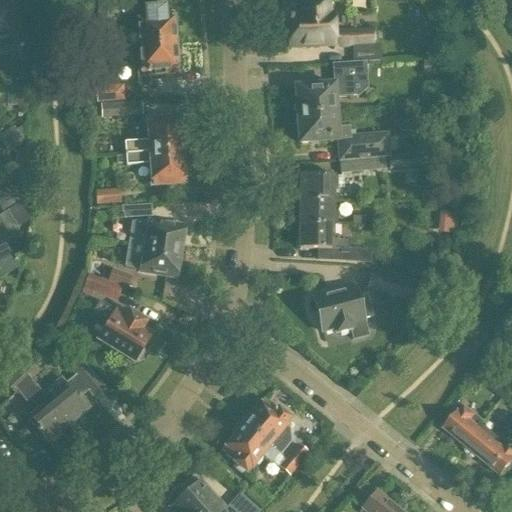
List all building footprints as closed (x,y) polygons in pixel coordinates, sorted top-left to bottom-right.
[(139,45),(175,43),(175,40),(176,38),(176,29),(174,27),(173,13),(166,14),(166,6),(145,8),(145,6),(133,7),(135,32),(128,32),(129,45),(139,45)] [(299,19),(289,20),(290,49),(334,47),(334,45),(338,45),(343,48),(347,48),(352,44),(354,44),(354,46),(373,45),(372,31),(353,32),(353,33),(333,34),(332,15),(329,16),(328,6),(298,7),(299,19)] [(106,24),(107,8),(97,8),(96,24),(106,24)] [(0,41),(3,41),(4,50),(15,48),(13,39),(14,39),(9,9),(0,10),(0,41)] [(175,43),(139,45),(140,62),(137,62),(139,88),(150,87),(150,77),(177,76),(176,61),(178,59),(177,50),(175,48),(175,43)] [(436,61),(437,75),(445,74),(444,60),(436,61)] [(7,107),(28,107),(27,80),(28,63),(15,63),(15,79),(18,79),(18,84),(7,87),(7,107)] [(299,116),(337,114),(336,99),(357,98),(367,90),(366,64),(336,66),(337,86),(297,88),(299,116)] [(95,104),(124,102),(123,86),(94,89),(95,104)] [(117,104),(106,104),(100,105),(101,120),(143,117),(141,102),(117,104)] [(300,143),(337,142),(339,163),(341,163),(385,159),(390,159),(388,135),(351,138),(350,128),(338,129),(337,114),(299,116),(300,143)] [(125,155),(181,151),(181,150),(184,147),(183,139),(180,137),(179,119),(148,121),(149,142),(124,144),(125,155)] [(0,134),(0,139),(8,154),(24,144),(13,127),(0,134)] [(125,157),(116,158),(116,165),(125,164),(125,167),(151,165),(153,186),(184,183),(182,165),(185,163),(184,156),(181,153),(181,151),(125,155),(125,157)] [(390,159),(391,170),(431,166),(429,154),(390,159)] [(385,159),(341,163),(342,174),(386,170),(385,159)] [(298,177),(298,202),(333,202),(333,178),(298,177)] [(0,209),(3,214),(21,203),(12,187),(0,193),(0,209)] [(121,204),(121,190),(95,192),(96,206),(121,204)] [(298,202),(298,225),(333,226),(333,202),(298,202)] [(18,227),(30,219),(26,203),(9,213),(18,227)] [(123,220),(153,218),(151,206),(120,207),(121,214),(123,215),(123,220)] [(353,227),(366,227),(366,217),(353,217),(353,227)] [(129,245),(180,254),(182,242),(185,240),(186,233),(184,231),(184,229),(149,222),(148,224),(143,223),(132,223),(129,245)] [(333,226),(298,225),(298,250),(317,251),(317,261),(370,264),(370,253),(348,252),(348,243),(342,243),(342,239),(333,239),(333,226)] [(0,266),(13,258),(5,244),(0,247),(0,266)] [(180,254),(129,245),(125,267),(135,271),(141,272),(140,273),(176,279),(176,276),(179,274),(180,268),(178,265),(180,254)] [(13,258),(0,266),(0,277),(1,279),(19,269),(13,258)] [(107,282),(127,291),(132,277),(112,269),(107,282)] [(90,298),(94,290),(96,291),(100,281),(87,276),(83,285),(80,293),(90,298)] [(420,287),(396,280),(392,297),(415,303),(420,287)] [(337,335),(349,332),(352,342),(368,337),(363,320),(373,318),(365,289),(356,292),(354,288),(313,299),(314,303),(309,307),(311,314),(316,314),(322,334),(335,330),(337,335)] [(98,301),(91,313),(108,323),(98,340),(134,362),(135,360),(138,359),(143,352),(142,349),(150,335),(140,329),(144,322),(128,312),(127,315),(117,309),(115,311),(98,301)] [(29,361),(21,368),(30,380),(39,372),(29,361)] [(68,387),(49,403),(48,403),(68,428),(89,411),(80,399),(89,392),(93,398),(104,389),(83,364),(73,373),(76,377),(67,385),(68,387)] [(30,380),(21,368),(4,384),(14,395),(16,393),(27,404),(31,401),(39,411),(27,420),(47,445),(68,428),(48,403),(49,403),(30,380)] [(502,400),(510,390),(502,382),(493,392),(502,400)] [(511,391),(510,390),(502,400),(511,407),(511,405),(511,391)] [(244,427),(277,454),(287,442),(286,430),(284,428),(285,426),(284,425),(289,420),(278,411),(276,413),(264,403),(251,418),(244,427)] [(464,445),(484,421),(466,407),(461,413),(459,411),(445,428),(464,445)] [(297,424),(309,430),(314,419),(303,413),(297,424)] [(486,423),(484,421),(464,445),(483,460),(502,437),(510,426),(503,420),(502,419),(497,425),(502,429),(496,436),(484,425),(486,423)] [(263,455),(271,462),(277,454),(244,427),(224,452),(237,462),(235,464),(247,473),(251,467),(253,468),(263,455)] [(511,445),(502,437),(483,460),(502,477),(511,464),(511,445)] [(298,446),(286,461),(296,469),(308,454),(298,446)] [(296,469),(286,461),(280,469),(290,476),(296,469)] [(58,487),(54,472),(40,476),(43,491),(58,487)] [(176,499),(176,502),(171,506),(176,511),(224,511),(223,510),(224,509),(199,481),(187,492),(183,492),(182,493),(179,495),(178,496),(176,499)] [(270,500),(253,486),(245,496),(261,510),(270,500)] [(394,511),(397,509),(376,492),(361,509),(362,510),(360,511),(394,511)] [(240,495),(229,507),(234,511),(258,511),(259,511),(240,495)]
